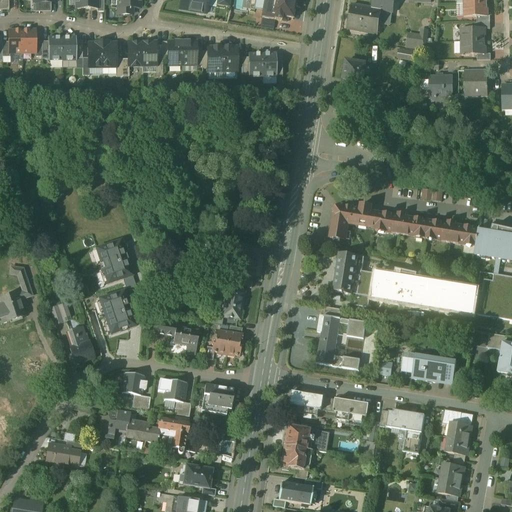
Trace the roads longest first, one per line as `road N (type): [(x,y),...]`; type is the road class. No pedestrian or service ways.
road 1 (secondary): [(319,49),(262,372)]
road 2 (residential): [(0,498),(52,410),(108,364),(260,383)]
road 3 (residential): [(262,372),(496,418)]
road 4 (residential): [(0,19),(116,32),(147,22)]
road 5 (residential): [(147,22),(286,45)]
road 6 (secondary): [(260,383),(239,511)]
